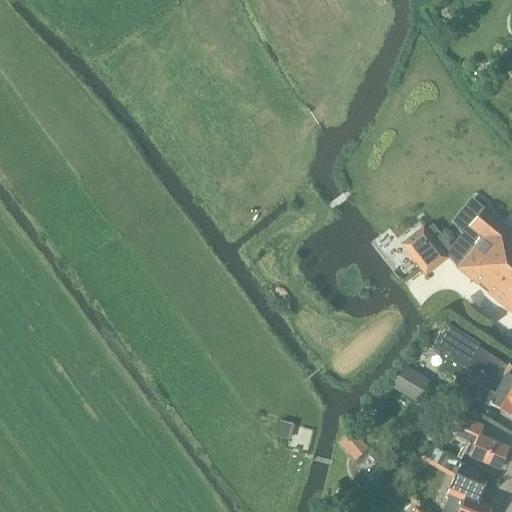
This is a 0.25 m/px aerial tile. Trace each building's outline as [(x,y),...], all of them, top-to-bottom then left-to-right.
[(456,268),(511,314),(511,231),(483,208),(482,209),(474,202),(460,218),(468,225),(467,227),(481,238),(456,268)] [(423,228),(409,238),(419,251),(410,258),(424,276),(447,258),(423,228)] [(478,399),(511,417),(511,368),(508,367),(477,347),(478,344),(462,334),(447,325),(444,329),(438,326),(429,338),(436,343),(434,346),(449,354),(440,369),(478,390),(475,397),(478,399)] [(397,391),(416,402),(426,384),(408,373),(397,391)] [(453,436),(474,446),(468,456),(498,469),(507,449),(478,436),(482,427),(461,418),(453,436)] [(442,511),(487,511),(490,506),(477,500),(485,482),(455,470),(446,493),(449,495),(442,511)]
